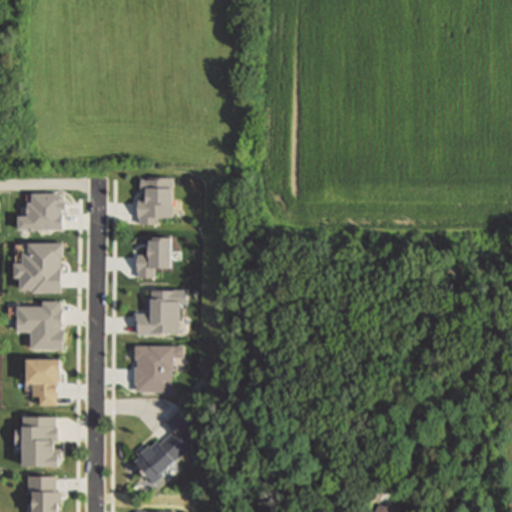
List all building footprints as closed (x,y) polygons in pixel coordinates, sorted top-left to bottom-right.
[(175,179),(139,179),(139,225),(164,225),(164,216),(175,216),(175,179)] [(29,217),(22,218),(22,230),(65,231),(65,212),(68,210),(67,201),(59,194),(34,193),(33,204),(29,204),(29,217)] [(172,238),(149,238),(149,258),(138,258),(138,279),(160,279),(160,269),(172,269),(172,238)] [(182,291),(149,291),(149,313),(138,313),(138,336),(182,336),(182,291)] [(20,307),(19,334),(33,334),(35,352),(66,353),(66,343),(70,332),(65,329),(65,302),(46,301),(45,307),(20,307)] [(175,394),(175,357),(185,357),(185,347),(136,347),(136,394),(175,394)] [(64,360),(30,360),(30,395),(40,395),(40,407),(64,407),(64,360)] [(184,404),(200,426),(185,438),(191,446),(172,460),(175,464),(153,481),(136,458),(139,456),(136,453),(141,449),(142,450),(150,444),(151,445),(159,440),(160,441),(175,430),(166,418),(184,404)] [(55,416),(55,427),(57,427),(57,440),(57,441),(61,440),(62,455),(58,456),(58,464),(26,465),(25,457),(25,442),(24,428),(24,418),(55,416)] [(55,476),(55,483),(56,483),(56,492),(61,492),(61,505),(56,505),(56,511),(32,511),(32,499),(27,499),(27,476),(55,476)]
